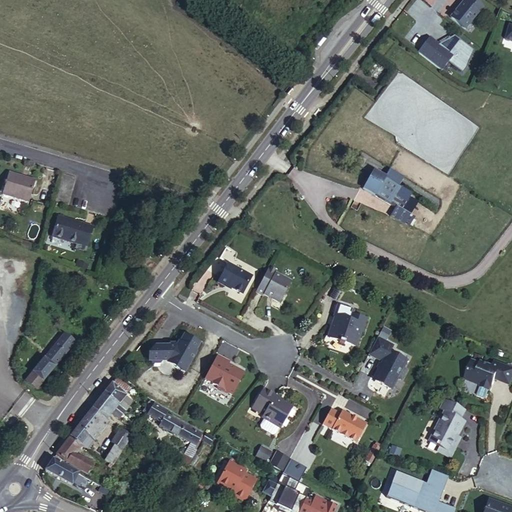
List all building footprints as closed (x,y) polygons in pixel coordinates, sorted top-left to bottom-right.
[(462,3),(448,18),(461,30),(481,8),(471,0),(463,0),(462,2),(462,3)] [(450,35),(434,44),(444,52),(455,39),(450,35)] [(425,36),(414,48),(419,52),(437,66),(444,59),(458,71),(460,65),(469,50),(455,39),(444,52),(434,44),(425,36)] [(381,184),(384,178),(374,172),(364,188),(375,195),(381,184)] [(22,181),(23,178),(9,174),(3,195),(30,203),(35,185),(22,181)] [(381,184),(375,195),(391,205),(401,188),(384,178),(381,184)] [(53,238),(78,246),(87,249),(93,228),(59,218),(53,238)] [(145,264),(151,257),(146,254),(141,260),(145,264)] [(251,278),(226,265),(216,284),(225,289),(226,288),(241,296),(251,278)] [(276,272),(268,268),(255,293),(263,297),(263,296),(267,298),(268,297),(271,299),(271,300),(279,305),(291,283),(275,274),(276,272)] [(352,312),(337,307),(332,318),(336,319),(334,325),(331,324),(326,338),(336,342),(336,343),(340,346),(341,344),(351,349),(357,335),(358,336),(363,323),(350,318),(351,315),(352,312)] [(156,346),(149,353),(150,361),(155,364),(162,362),(164,359),(169,360),(178,365),(177,367),(186,372),(198,352),(197,351),(201,343),(185,335),(181,342),(180,342),(179,343),(171,343),(169,345),(156,346)] [(75,345),(64,336),(25,383),(36,392),(75,345)] [(391,349),(376,341),(367,357),(381,365),(372,381),(373,384),(388,392),(391,391),(396,381),(399,383),(404,374),(401,372),(405,364),(388,355),(391,349)] [(231,363),(219,356),(206,381),(213,385),(213,386),(232,397),(244,376),(241,375),(242,373),(229,365),(231,363)] [(481,364),(473,361),(466,380),(481,386),(481,387),(491,391),(496,379),(510,385),(511,380),(511,368),(501,364),(500,367),(494,364),(493,367),(482,363),(481,364)] [(124,387),(115,381),(111,386),(125,397),(126,394),(121,390),(124,387)] [(125,397),(111,386),(104,395),(126,411),(132,402),(125,397)] [(273,437),(278,431),(290,410),(281,405),(280,406),(275,403),(277,400),(261,391),(250,410),(262,418),(260,420),(262,421),(258,428),(258,431),(270,438),(273,437)] [(104,395),(92,411),(105,422),(111,415),(119,420),(126,411),(104,395)] [(463,410),(444,400),(439,409),(444,412),(435,428),(433,429),(431,433),(430,436),(428,441),(446,451),(454,436),(455,437),(463,422),(458,419),(463,410)] [(154,406),(149,403),(143,414),(146,416),(154,406)] [(176,407),(170,403),(167,408),(175,413),(177,411),(175,410),(176,407)] [(154,406),(146,416),(161,425),(159,428),(190,445),(194,447),(200,437),(165,417),(168,414),(154,406)] [(339,414),(330,409),(320,424),(353,445),(365,427),(340,411),(339,414)] [(92,411),(69,439),(80,446),(87,451),(108,424),(105,422),(92,411)] [(105,462),(113,467),(131,438),(120,431),(111,444),(115,446),(105,462)] [(212,440),(205,436),(202,441),(209,445),(212,440)] [(446,451),(437,447),(435,450),(448,457),(458,438),(455,437),(454,436),(446,451)] [(69,439),(55,457),(63,462),(87,475),(92,464),(73,456),(80,446),(69,439)] [(379,448),(373,445),(365,462),(370,464),(379,448)] [(193,451),(188,448),(184,457),(180,455),(177,461),(188,466),(195,452),(193,451)] [(271,456),(261,451),(256,460),(266,465),(271,456)] [(282,474),(289,461),(276,454),(270,467),(282,474)] [(55,457),(52,462),(61,466),(63,462),(55,457)] [(52,462),(45,472),(72,486),(77,475),(61,466),(52,462)] [(245,502),(256,479),(245,473),(245,471),(229,462),(216,486),(245,502)] [(445,477),(428,471),(423,484),(440,490),(445,477)] [(436,503),(440,490),(398,475),(389,500),(421,511),(425,511),(427,511),(453,511),(455,510),(436,503)] [(276,486),(279,481),(278,480),(274,479),(271,477),(268,483),(276,486)] [(287,485),(279,481),(276,486),(270,496),(270,497),(299,511),(305,501),(284,491),(287,485)] [(263,494),(270,497),(270,496),(276,486),(268,483),(263,494)] [(311,503),(305,501),(299,511),(333,511),(335,508),(312,496),(311,499),(312,500),(311,503)] [(511,511),(511,509),(488,501),(483,511),(511,511)]
